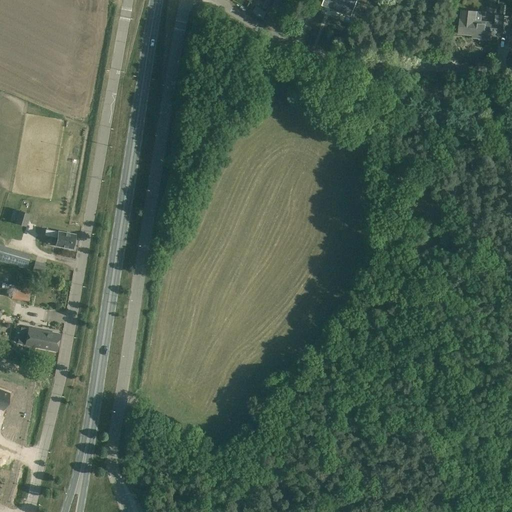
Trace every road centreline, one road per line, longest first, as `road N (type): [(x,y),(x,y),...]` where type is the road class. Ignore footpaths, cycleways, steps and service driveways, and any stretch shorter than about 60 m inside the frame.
road 1 (unclassified): [(30,511),(129,0)]
road 2 (unclassified): [(128,511),(112,450),(185,0)]
road 3 (primary): [(81,470),(156,0)]
road 4 (unclassified): [(212,0),(342,63),(511,78)]
